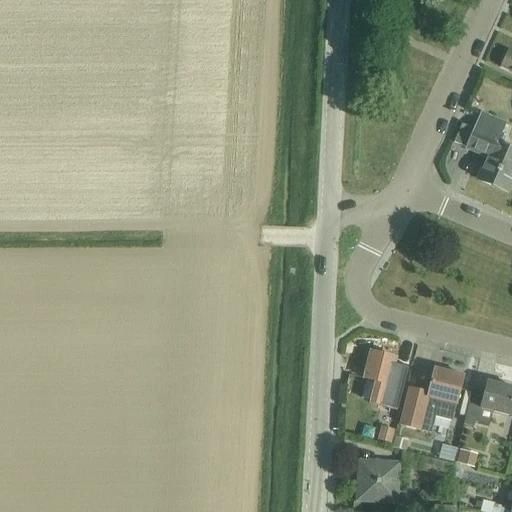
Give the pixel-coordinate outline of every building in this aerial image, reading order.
[(501,68),(511,72),(511,53),(508,52),(501,68)] [(506,193),(511,178),(511,151),(496,144),(505,123),(481,113),(474,131),(461,125),(453,144),(478,155),(479,152),(489,157),(479,181),(506,193)] [(109,159),(108,172),(135,173),(136,161),(109,159)] [(370,404),(397,410),(406,375),(393,371),(396,360),(370,354),(364,380),(376,383),(370,404)] [(410,390),(400,427),(431,435),(436,418),(453,422),(456,406),(463,377),(434,370),(428,394),(410,390)] [(465,420),(464,425),(472,427),(473,422),(478,424),(488,426),(492,413),(507,417),(511,417),(511,389),(487,383),(484,395),(472,392),(471,394),(466,418),(465,420)] [(395,440),(398,427),(385,424),(382,437),(395,440)] [(445,441),(443,457),(459,458),(461,443),(445,441)] [(476,464),(481,451),(466,446),(461,458),(476,464)] [(421,472),(449,478),(452,466),(423,460),(421,472)] [(356,503),(397,505),(399,464),(358,462),(356,503)] [(484,501),(481,511),(493,511),(496,505),(484,501)]
